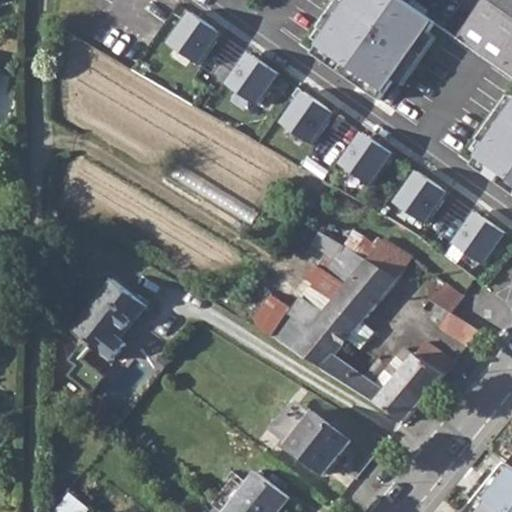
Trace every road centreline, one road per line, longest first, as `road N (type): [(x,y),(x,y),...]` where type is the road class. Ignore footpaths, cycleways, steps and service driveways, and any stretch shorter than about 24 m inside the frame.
road 1 (residential): [(265,31),(511,215)]
road 2 (tertiary): [(385,511),(511,355)]
